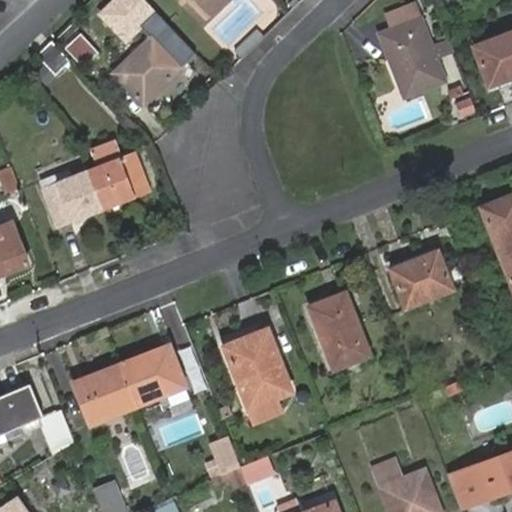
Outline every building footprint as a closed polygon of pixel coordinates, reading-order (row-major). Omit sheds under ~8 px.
[(191,0),(205,13),(219,0),(191,0)] [(379,35),(403,98),(449,81),(440,58),(435,44),(418,4),(391,14),(395,28),(379,35)] [(63,47),(82,65),(97,50),(78,32),(63,47)] [(151,33),(112,71),(145,103),(183,66),(151,33)] [(511,34),(476,49),(491,86),(511,78),(511,34)] [(451,38),(435,44),(440,58),(457,52),(451,38)] [(72,63),(52,42),(36,58),(56,77),(72,63)] [(479,112),(473,97),(459,102),(464,117),(479,112)] [(98,168),(123,158),(117,141),(91,151),(98,168)] [(98,168),(88,172),(103,209),(149,192),(134,154),(123,158),(98,168)] [(13,169),(0,174),(8,195),(21,190),(13,169)] [(103,209),(88,172),(46,189),(60,226),(103,209)] [(473,206),(510,299),(511,298),(511,191),(473,206)] [(0,276),(29,265),(13,225),(0,229),(0,276)] [(385,269),(399,308),(449,288),(435,251),(385,269)] [(299,303),(327,371),(367,354),(340,287),(299,303)] [(215,344),(248,422),(278,411),(272,397),(289,390),(262,325),(215,344)] [(166,342),(154,347),(156,353),(168,348),(166,342)] [(116,361),(132,402),(182,383),(168,348),(156,353),(154,347),(116,361)] [(81,422),(132,402),(116,361),(79,376),(81,381),(67,386),(81,422)] [(81,381),(79,376),(65,381),(67,386),(81,381)] [(35,416),(22,383),(0,392),(0,441),(39,425),(51,454),(74,441),(58,407),(35,416)] [(138,435),(113,446),(132,489),(157,478),(138,435)] [(220,471),(238,464),(226,436),(209,443),(215,458),(220,471)] [(471,474),(479,496),(492,491),(494,497),(511,490),(511,452),(473,467),(475,473),(471,474)] [(266,453),(238,464),(246,482),(269,473),(267,468),(272,466),(266,453)] [(394,456),(368,466),(385,511),(442,511),(424,466),(401,474),(394,456)] [(220,471),(215,458),(205,462),(210,476),(220,471)] [(246,482),(238,464),(220,471),(210,476),(207,477),(211,486),(231,478),(235,487),(246,482)] [(101,511),(120,511),(123,511),(111,482),(92,490),(101,511)] [(0,501),(0,511),(23,511),(12,494),(0,501)] [(304,511),(299,498),(280,505),(277,511),(304,511)]
